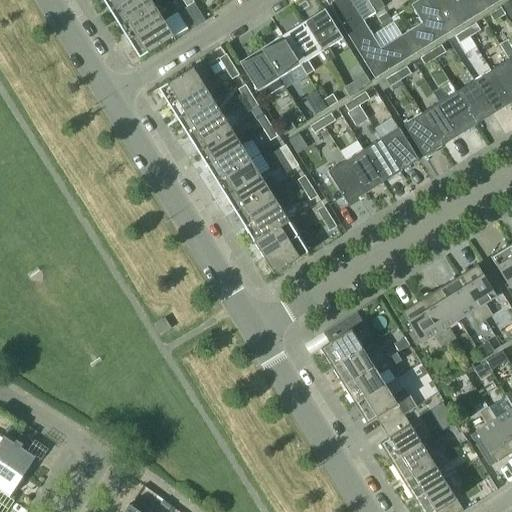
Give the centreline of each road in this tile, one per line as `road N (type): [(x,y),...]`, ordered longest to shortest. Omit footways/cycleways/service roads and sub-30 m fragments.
road 1 (residential): [(256,332),(511,174)]
road 2 (tertiary): [(256,332),(113,96)]
road 3 (tertiary): [(369,511),(256,332)]
road 4 (residential): [(63,511),(101,454),(0,393)]
road 5 (residential): [(113,96),(265,0)]
